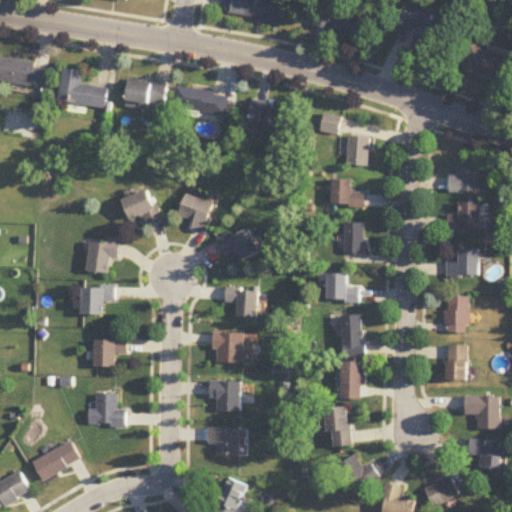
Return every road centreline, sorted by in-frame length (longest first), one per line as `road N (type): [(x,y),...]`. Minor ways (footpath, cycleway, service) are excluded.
road 1 (residential): [(511,137),(294,66),(0,14)]
road 2 (residential): [(425,107),(409,171),(403,256),(402,365),(416,434)]
road 3 (residential): [(78,511),(112,493),(164,483),(171,469),(179,278)]
